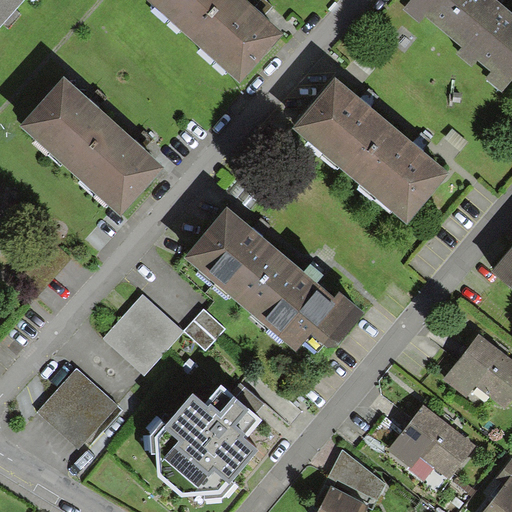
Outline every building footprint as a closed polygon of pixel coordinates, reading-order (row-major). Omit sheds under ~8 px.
[(0,0),(0,27),(24,0),(0,0)] [(153,0),(241,78),(279,35),(281,33),(258,13),(243,0),(153,0)] [(492,0),(414,0),(413,1),(509,80),(511,76),(511,16),(493,1),(492,0)] [(65,82),(27,125),(122,208),(160,165),(139,147),(93,107),(65,82)] [(337,82),(299,129),(408,218),(446,171),(417,147),(364,104),(337,82)] [(229,211),(192,255),(300,347),(313,331),(331,346),(360,312),(339,295),(334,301),(309,279),(256,234),(229,211)] [(511,249),(492,271),(511,288),(511,249)] [(184,335),(144,299),(103,343),(143,380),(184,335)] [(204,308),(184,329),(207,349),(218,337),(226,328),(204,308)] [(511,360),(483,337),(450,380),(476,399),(506,402),(511,396),(511,360)] [(78,369),(37,413),(74,449),(117,406),(78,369)] [(197,394),(165,429),(183,445),(164,467),(196,494),(211,477),(226,487),(260,451),(248,439),(266,422),(259,414),(273,398),(249,379),(219,414),(197,394)] [(394,449),(440,485),(472,441),(428,404),(394,449)] [(511,511),(511,481),(485,511),(511,511)] [(337,486),(322,511),(367,511),(372,503),(337,486)]
